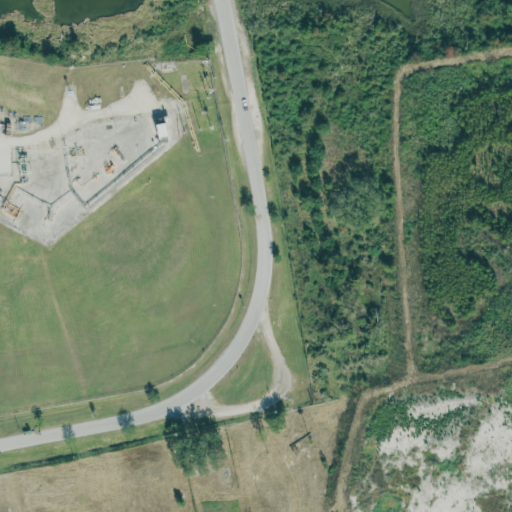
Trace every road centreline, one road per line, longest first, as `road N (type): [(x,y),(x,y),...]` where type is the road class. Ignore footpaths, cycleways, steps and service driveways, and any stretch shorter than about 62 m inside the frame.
road 1 (secondary): [(0,443),(174,401),(230,362),(255,323),(272,275),(274,218),(232,0)]
road 2 (residential): [(0,142),(29,144),(69,124),(83,58),(112,40),(150,22),(235,12)]
road 3 (residential): [(292,386),(285,400),(244,415),(165,404)]
